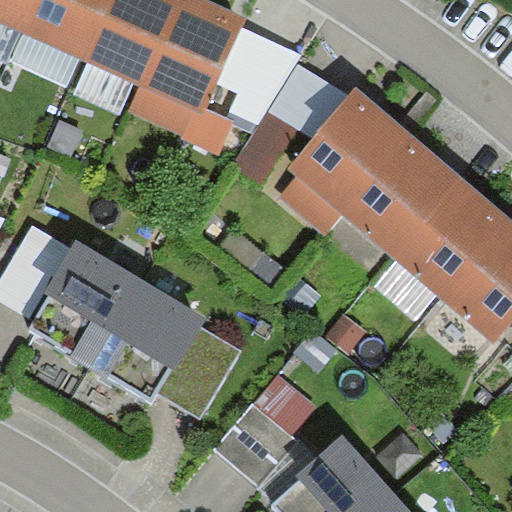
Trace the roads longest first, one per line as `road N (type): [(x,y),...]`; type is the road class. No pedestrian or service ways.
road 1 (residential): [(377,0),(511,92)]
road 2 (residential): [(101,511),(0,443)]
